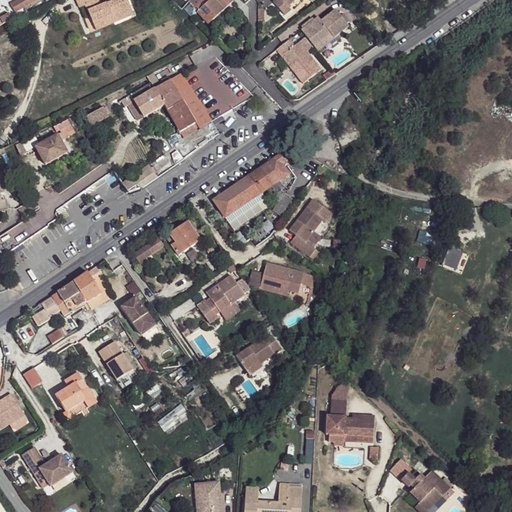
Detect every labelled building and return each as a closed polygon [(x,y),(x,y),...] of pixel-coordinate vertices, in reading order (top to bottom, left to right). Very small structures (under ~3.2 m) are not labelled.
[(25,7),(20,0),(17,0),(10,5),(14,12),(25,7)] [(132,16),(125,0),(114,0),(100,6),(97,0),(73,0),(78,9),(84,6),(93,27),(112,19),(114,23),(132,16)] [(193,0),(184,10),(191,18),(197,13),(210,0),(193,0)] [(210,0),(197,13),(208,25),(232,3),(230,0),(210,0)] [(276,0),(272,4),(284,17),(290,12),(286,8),(295,0),(276,0)] [(318,18),(301,31),(314,48),(330,35),(333,39),(348,28),(346,25),(340,17),(336,11),(321,23),(318,18)] [(0,26),(11,20),(7,13),(0,16),(0,26)] [(343,15),(340,17),(346,25),(349,23),(343,15)] [(112,19),(93,27),(95,31),(114,23),(112,19)] [(330,35),(314,48),(317,52),(319,55),(336,42),(333,39),(330,35)] [(289,41),(277,50),(282,57),(284,55),(291,65),(289,66),(303,84),(320,71),(299,43),(294,47),(289,41)] [(284,55),(282,57),(289,66),(291,65),(284,55)] [(182,76),(213,122),(250,97),(214,60),(182,76)] [(331,70),(323,76),(328,83),(336,77),(331,70)] [(134,102),(143,118),(164,106),(186,141),(121,187),(127,196),(139,191),(140,193),(184,162),(183,161),(213,140),(218,136),(210,124),(213,122),(182,76),(149,93),(146,88),(131,96),(134,102)] [(143,118),(134,102),(127,106),(136,122),(143,118)] [(90,124),(106,114),(101,106),(85,115),(90,124)] [(67,121),(54,127),(56,133),(59,131),(63,139),(69,136),(67,133),(73,130),(67,121)] [(45,165),(67,153),(58,136),(45,142),(44,141),(42,142),(43,143),(36,146),(45,165)] [(21,156),(27,153),(22,143),(16,146),(21,156)] [(226,218),(261,194),(267,190),(272,197),(281,191),(276,184),(279,181),(282,185),(286,182),(284,178),(289,174),(283,166),(286,164),(280,155),(214,202),(226,218)] [(105,161),(31,198),(38,209),(0,236),(0,256),(47,226),(46,225),(56,219),(52,212),(113,173),(105,161)] [(270,207),(261,194),(226,218),(235,231),(270,207)] [(312,201),(307,207),(323,219),(329,223),(333,217),(312,201)] [(295,234),(291,241),(315,260),(320,254),(306,242),(323,219),(307,207),(290,230),(295,234)] [(180,256),(201,241),(188,221),(178,228),(176,225),(164,234),(180,256)] [(163,235),(133,256),(142,268),(172,247),(163,235)] [(244,238),(238,242),(241,247),(247,243),(244,238)] [(265,275),(262,290),(279,294),(280,289),(289,292),(300,294),(302,284),(305,273),(267,264),(265,275)] [(89,273),(75,283),(87,302),(101,293),(89,273)] [(265,275),(256,273),(252,287),(262,290),(265,275)] [(313,276),(305,273),(302,284),(310,286),(306,304),(309,305),(314,287),(311,286),(313,276)] [(211,298),(221,312),(234,303),(246,295),(232,276),(207,293),(211,298)] [(313,276),(311,286),(314,287),(316,288),(319,277),(313,276)] [(42,304),(46,310),(33,319),(39,328),(52,320),(51,318),(62,311),(59,308),(65,304),(71,313),(87,302),(75,283),(42,304)] [(136,298),(128,304),(133,311),(127,316),(141,336),(156,326),(136,298)] [(206,302),(198,308),(209,325),(218,319),(216,316),(221,312),(211,298),(206,302)] [(234,303),(221,312),(227,321),(240,312),(234,303)] [(65,304),(59,308),(62,311),(65,317),(71,313),(65,304)] [(128,304),(122,308),(127,316),(133,311),(128,304)] [(189,329),(182,333),(186,338),(192,334),(189,329)] [(54,345),(65,338),(59,331),(48,337),(54,345)] [(237,356),(248,373),(262,364),(275,355),(273,352),(281,347),(273,336),(266,341),(264,338),(237,356)] [(99,352),(118,380),(134,370),(115,342),(99,352)] [(262,364),(248,373),(251,376),(264,368),(262,364)] [(35,368),(24,375),(33,389),(44,382),(35,368)] [(66,410),(66,412),(71,408),(84,401),(87,407),(98,401),(80,371),(65,380),(69,387),(56,395),(66,410)] [(11,392),(0,399),(0,404),(0,405),(0,404),(0,431),(27,415),(11,392)] [(189,420),(181,399),(153,410),(160,431),(189,420)] [(344,401),(328,400),(328,415),(325,415),(324,434),(327,434),(327,441),(331,442),(331,444),(341,445),(342,441),(342,435),(372,437),(373,416),(357,415),(357,418),(351,418),(343,418),(344,401)] [(66,412),(66,410),(63,412),(68,420),(75,415),(71,408),(66,412)] [(36,448),(22,456),(43,489),(50,485),(51,487),(74,473),(63,455),(41,469),(37,463),(43,459),(36,448)] [(399,479),(395,483),(403,490),(404,488),(408,491),(406,493),(404,495),(414,505),(412,507),(417,511),(422,511),(435,499),(436,499),(444,491),(436,483),(426,473),(415,484),(407,476),(402,481),(399,479)] [(439,480),(436,483),(444,491),(447,487),(439,480)] [(196,486),(197,511),(201,511),(221,511),(219,484),(196,486)] [(279,484),(278,499),(287,499),(288,487),(288,485),(279,484)] [(244,511),(300,511),(302,488),(288,487),(287,499),(287,503),(258,501),(257,506),(245,505),(244,511)] [(444,491),(436,499),(441,504),(449,496),(444,491)]
